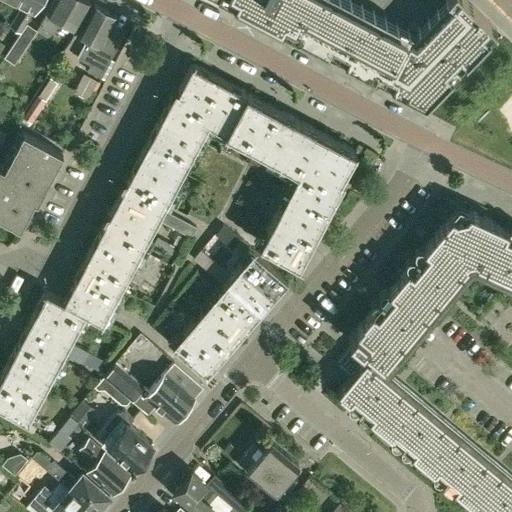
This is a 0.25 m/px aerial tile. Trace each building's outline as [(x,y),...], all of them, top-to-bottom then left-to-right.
[(36,13),(42,0),(15,0),(14,2),(21,5),(9,23),(19,29),(32,11),(36,13)] [(77,25),(84,12),(90,1),(88,0),(52,0),(39,25),(53,32),(61,17),(77,25)] [(233,0),(424,101),(496,28),(467,0),(444,0),(414,32),(353,0),(233,0)] [(116,47),(103,40),(117,15),(93,2),(88,12),(78,31),(88,36),(77,56),(90,63),(86,68),(100,76),(116,47)] [(26,22),(3,55),(14,63),(37,30),(26,22)] [(221,129),(243,88),(192,61),(174,94),(172,93),(159,116),(199,137),(208,121),(221,129)] [(34,121),(58,81),(50,76),(26,116),(34,121)] [(278,159),(299,118),(243,88),(221,129),(278,159)] [(172,188),(199,137),(159,116),(132,167),(172,188)] [(288,184),(329,206),(341,182),(338,181),(356,148),(299,118),(278,159),(297,169),(288,184)] [(10,152),(51,173),(62,151),(22,129),(10,152)] [(39,194),(51,173),(10,152),(3,166),(0,164),(0,215),(19,226),(37,193),(39,194)] [(162,207),(172,188),(132,167),(103,222),(143,243),(157,217),(191,236),(196,226),(162,207)] [(299,262),(329,206),(288,184),(259,240),(299,262)] [(511,227),(468,207),(466,212),(455,214),(451,211),(348,335),(357,342),(342,359),(354,369),(336,391),(481,511),(511,511),(511,478),(379,368),(471,258),(511,277),(511,227)] [(102,320),(143,243),(103,222),(62,297),(85,309),(84,311),(102,320)] [(168,242),(165,248),(164,250),(173,255),(178,247),(168,242)] [(212,294),(247,323),(287,276),(252,247),(230,273),(200,248),(193,256),(223,282),(212,294)] [(85,309),(62,297),(45,288),(16,343),(56,364),(63,350),(98,368),(103,358),(69,340),(84,311),(85,309)] [(206,371),(247,323),(212,294),(172,341),(206,371)] [(0,405),(27,419),(56,364),(16,343),(0,372),(0,405)] [(174,360),(149,389),(143,384),(115,360),(103,374),(129,397),(146,411),(154,402),(173,419),(203,385),(174,360)] [(125,400),(129,397),(103,374),(97,382),(119,400),(125,400)] [(128,422),(133,416),(123,408),(116,408),(103,423),(102,422),(94,432),(134,466),(153,443),(128,422)] [(67,417),(49,439),(61,449),(71,436),(68,434),(76,424),(67,417)] [(94,460),(86,470),(112,491),(129,471),(88,437),(79,448),(94,460)] [(253,441),(238,460),(282,497),(298,479),(290,472),(298,462),(270,438),(261,448),(253,441)] [(82,471),(77,477),(53,457),(51,459),(37,447),(31,455),(60,480),(69,487),(70,486),(97,509),(109,494),(82,471)] [(6,457),(1,464),(15,474),(27,459),(19,453),(6,457)] [(214,472),(205,481),(191,469),(189,471),(185,471),(181,476),(181,480),(173,489),(200,511),(215,511),(217,510),(204,498),(212,488),(240,511),(250,511),(255,507),(214,472)] [(234,469),(227,476),(238,486),(245,478),(234,469)] [(70,486),(69,487),(60,480),(52,490),(43,483),(26,504),(36,511),(94,511),(97,509),(70,486)] [(352,511),(340,501),(330,511),(352,511)]
